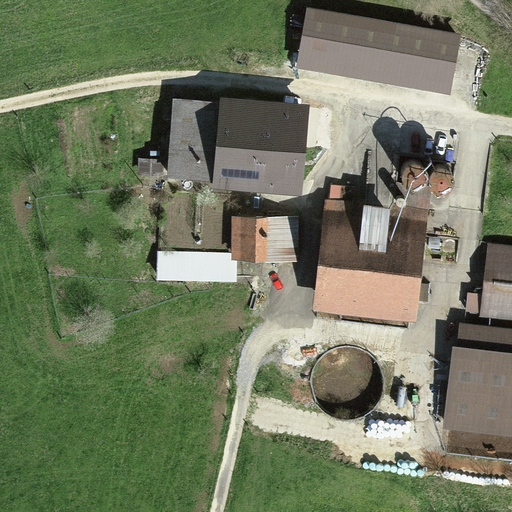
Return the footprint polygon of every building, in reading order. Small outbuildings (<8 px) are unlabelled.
[(463,95),(472,39),(316,14),(307,69),(463,95)] [(306,203),(318,108),(175,91),(163,186),(306,203)] [(314,316),(422,329),(436,214),(328,201),(314,316)] [(511,324),(511,246),(490,244),(482,321),(511,324)] [(453,426),(511,433),(511,324),(482,321),(466,319),(453,426)]
